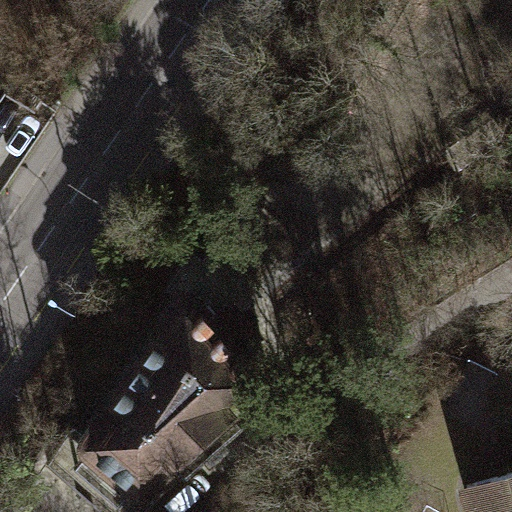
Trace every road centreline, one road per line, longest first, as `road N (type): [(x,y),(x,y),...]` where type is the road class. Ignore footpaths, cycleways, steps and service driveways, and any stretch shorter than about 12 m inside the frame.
road 1 (residential): [(205,511),(342,393),(511,281)]
road 2 (secondary): [(210,0),(0,311)]
